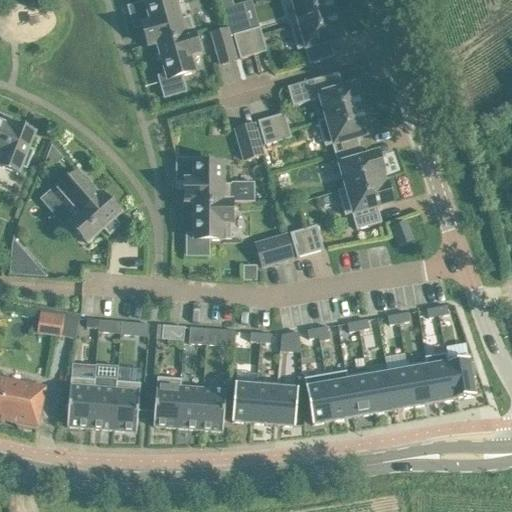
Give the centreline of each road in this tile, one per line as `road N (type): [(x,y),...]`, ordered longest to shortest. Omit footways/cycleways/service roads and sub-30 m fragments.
road 1 (secondary): [(511,440),(200,484),(118,483),(0,465)]
road 2 (unclassified): [(511,396),(376,0)]
